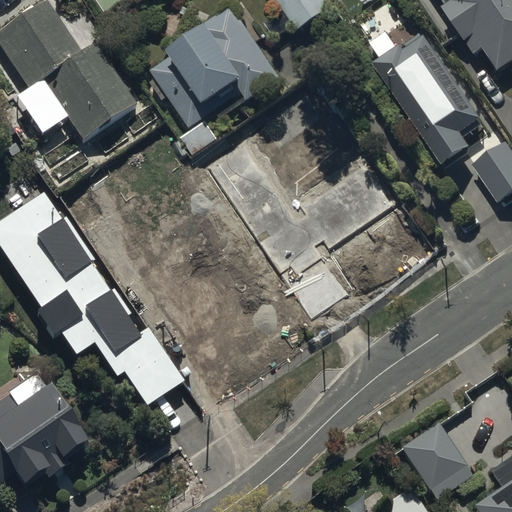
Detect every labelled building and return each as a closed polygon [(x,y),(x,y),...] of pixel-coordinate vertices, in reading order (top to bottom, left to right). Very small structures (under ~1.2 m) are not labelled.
[(278,0),(299,31),(334,8),(328,0),(278,0)] [(511,0),(445,0),(449,5),(443,8),(476,57),(486,51),(500,71),(511,62),(511,0)] [(279,72),(239,13),(234,5),(167,49),(173,58),(152,71),(192,131),(218,114),(223,121),(284,80),(279,72)] [(46,8),(0,38),(0,54),(28,97),(42,88),(82,148),(138,111),(96,48),(80,59),(46,8)] [(375,64),(446,169),(473,151),(465,139),(486,125),(427,37),(406,51),(403,46),(375,64)] [(377,220),(338,161),(351,153),(319,106),(295,123),(300,131),(257,160),(244,169),(274,214),(287,205),(308,236),(275,258),(303,299),(342,273),(328,253),(377,220)] [(174,149),(188,169),(222,146),(209,126),(174,149)] [(475,166),(502,207),(511,200),(511,149),(508,144),(475,166)] [(102,181),(63,205),(83,237),(122,213),(102,181)] [(147,410),(186,385),(149,328),(139,334),(44,187),(0,215),(0,257),(51,336),(59,331),(75,355),(93,343),(116,379),(124,374),(147,410)] [(191,358),(250,316),(266,339),(290,323),(220,219),(135,276),(191,358)] [(369,243),(339,264),(348,277),(338,283),(351,301),(372,287),(364,274),(369,271),(378,283),(390,274),(369,243)] [(26,482),(84,443),(36,370),(0,393),(0,479),(17,468),(26,482)] [(402,448),(434,499),(472,475),(439,425),(402,448)] [(503,488),(475,506),(478,511),(511,511),(511,454),(491,469),(503,488)] [(426,511),(410,487),(385,504),(390,511),(426,511)]
